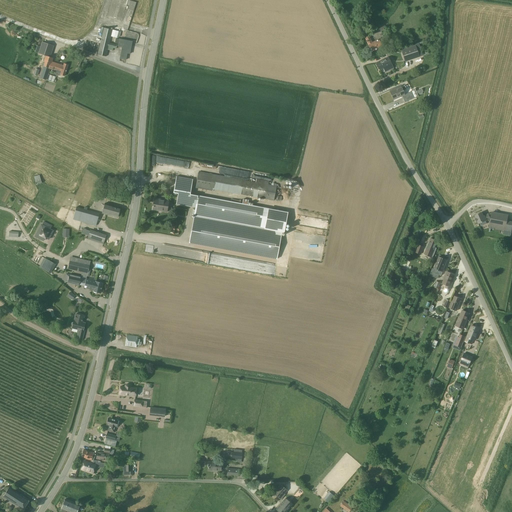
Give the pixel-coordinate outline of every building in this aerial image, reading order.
[(130,0),(128,9),(134,10),(136,2),(130,0)] [(386,30),(384,24),(375,27),(377,33),(386,30)] [(117,38),(119,31),(113,30),(104,28),(98,54),(106,56),(108,47),(116,48),(117,45),(110,43),(111,36),(117,38)] [(382,47),(381,45),(384,43),(382,38),(372,42),(369,36),(365,38),(371,52),(374,50),(375,51),(382,47)] [(130,54),(132,43),(124,41),(124,40),(119,39),(116,39),(115,44),(118,44),(118,46),(122,47),(120,59),(126,60),(127,53),(130,54)] [(39,53),(46,56),(50,57),(54,46),(43,42),(39,53)] [(401,50),(405,61),(419,57),(415,45),(401,50)] [(50,57),(46,56),(42,66),(44,67),(40,78),(46,80),(50,68),(56,70),(55,74),(60,76),(60,74),(65,76),(68,65),(64,64),(63,65),(52,62),(53,58),(50,57)] [(392,64),(388,57),(376,63),(380,70),(392,64)] [(418,97),(418,95),(416,91),(415,90),(404,94),(403,91),(406,89),(405,85),(401,87),(401,86),(390,91),(393,100),(402,96),(405,102),(418,97)] [(152,164),(167,165),(167,163),(180,165),(181,160),(156,157),(156,158),(153,158),(152,164)] [(274,201),(276,186),(268,184),(269,181),(256,179),(256,182),(199,172),(195,188),(213,191),(214,190),(266,199),(266,198),(270,199),(269,200),(274,201)] [(36,185),(42,184),(39,175),(34,177),(36,185)] [(289,212),(248,204),(249,200),(243,199),(242,203),(198,195),(198,196),(178,193),(177,200),(176,204),(196,207),(189,243),(279,259),(284,231),(285,231),(289,212)] [(167,212),(169,201),(154,199),(153,210),(167,212)] [(118,217),(120,208),(105,204),(102,213),(118,217)] [(96,225),(100,214),(76,207),(73,219),(96,225)] [(479,223),(481,226),(486,223),(485,221),(486,220),(488,219),(490,224),(492,212),(483,216),(482,213),(476,215),(479,223)] [(505,231),(507,221),(508,215),(504,215),(492,212),(490,224),(489,228),(501,230),(505,231)] [(44,237),(48,239),(53,231),(41,225),(36,236),(42,240),(44,237)] [(103,244),(106,236),(91,231),(88,239),(103,244)] [(436,248),(438,241),(431,238),(424,254),(433,257),(436,248)] [(202,261),(203,251),(163,245),(162,254),(168,255),(168,252),(169,252),(174,253),(173,257),(202,261)] [(421,255),(424,247),(418,245),(415,253),(421,255)] [(439,256),(434,268),(432,272),(441,276),(443,272),(448,260),(439,256)] [(50,273),(55,264),(45,258),(40,267),(50,273)] [(68,283),(85,287),(84,288),(93,290),(93,292),(100,294),(103,283),(87,279),(90,265),(70,261),(68,269),(82,272),(81,277),(69,274),(68,283)] [(445,291),(447,292),(448,292),(449,289),(450,289),(453,281),(452,281),(455,274),(447,271),(442,284),(446,285),(445,288),(446,288),(444,291),(445,291)] [(457,311),(462,299),(454,296),(449,308),(457,311)] [(463,329),(470,313),(462,310),(456,326),(463,329)] [(72,328),(78,330),(76,339),(82,341),(84,332),(83,331),(85,323),(83,323),(84,316),(76,314),(74,320),(73,323),(72,323),(72,324),(71,325),(72,326),(72,328)] [(475,340),(480,328),(472,325),(465,341),(472,344),(473,340),(475,340)] [(136,347),(137,336),(127,335),(126,346),(136,347)] [(458,338),(456,337),(453,345),(461,348),(465,337),(459,335),(458,338)] [(461,360),(470,364),(473,356),(464,353),(461,360)] [(494,374),(495,374),(492,367),(480,372),(483,379),(491,375),(492,379),(493,383),(491,385),(493,389),(496,388),(497,392),(505,389),(503,385),(504,384),(502,380),(501,380),(499,376),(496,378),(494,374)] [(125,385),(125,387),(121,386),(120,394),(136,396),(137,388),(131,387),(131,385),(130,385),(129,384),(128,384),(126,384),(125,385)] [(485,427),(493,430),(496,424),(496,425),(496,424),(497,422),(499,417),(491,414),(494,406),(486,403),(483,411),(487,412),(483,421),(487,422),(485,427)] [(151,406),(150,415),(166,416),(167,408),(151,406)] [(108,430),(114,432),(116,427),(118,420),(108,418),(107,425),(109,425),(108,430)] [(472,441),(469,448),(467,448),(462,459),(467,461),(468,458),(479,463),(483,454),(475,451),(478,444),(472,441)] [(108,461),(110,449),(104,448),(104,453),(97,452),(96,459),(108,461)] [(94,461),(93,462),(98,462),(99,460),(94,460),(96,454),(94,453),(84,449),(81,457),(91,460),(92,460),(94,461)] [(242,460),(243,452),(227,451),(226,458),(242,460)] [(100,462),(98,462),(93,462),(93,463),(85,460),(82,469),(93,473),(95,467),(99,467),(100,462)] [(220,471),(221,462),(209,461),(208,471),(213,471),(213,470),(220,471)] [(237,476),(238,469),(228,468),(227,475),(237,476)] [(463,484),(457,481),(454,488),(457,490),(455,494),(469,500),(472,492),(467,490),(467,489),(466,489),(464,488),(465,488),(464,488),(462,487),(463,484)] [(288,489),(281,483),(273,493),(280,499),(288,489)] [(9,487),(5,493),(12,497),(14,495),(17,497),(16,497),(20,500),(27,504),(29,500),(9,487)] [(297,498),(302,491),(296,487),(291,494),(297,498)] [(12,497),(5,493),(3,496),(23,509),(27,504),(20,500),(16,497),(17,497),(14,495),(12,497)] [(278,511),(286,511),(293,505),(285,498),(276,509),(278,511)] [(62,509),(61,511),(63,511),(65,511),(66,511),(69,511),(72,502),(65,499),(62,509)] [(348,511),(349,511),(353,507),(344,501),(341,505),(344,508),(344,509),(348,511)] [(72,502),(69,511),(76,511),(79,505),(72,502)]
